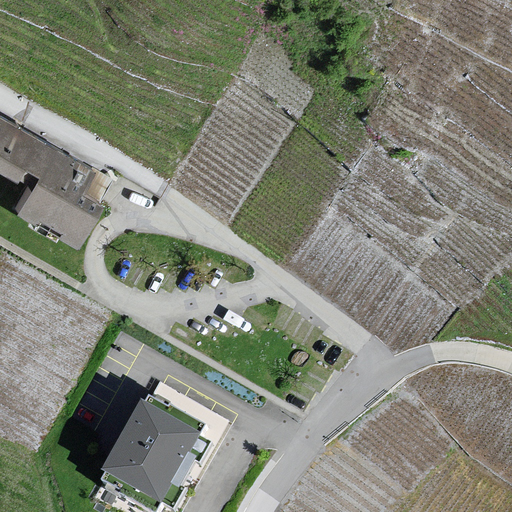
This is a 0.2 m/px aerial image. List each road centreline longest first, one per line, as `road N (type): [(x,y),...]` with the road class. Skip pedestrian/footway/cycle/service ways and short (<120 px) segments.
road 1 (residential): [(258,511),(304,445),(390,369),(432,352),(511,362)]
road 2 (residential): [(0,105),(174,199),(225,240)]
